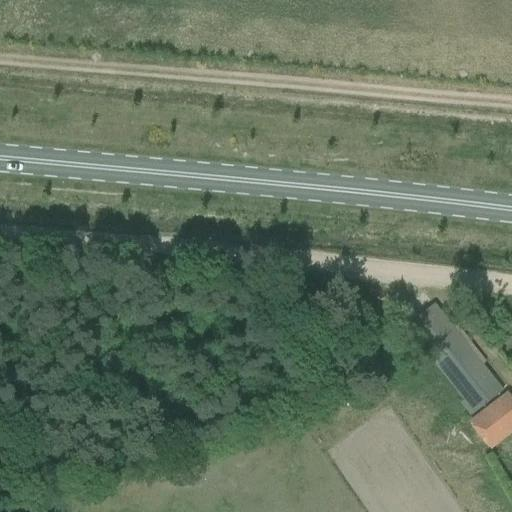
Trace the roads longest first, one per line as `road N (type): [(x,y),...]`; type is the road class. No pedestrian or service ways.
road 1 (track): [(511,287),(0,233)]
road 2 (secondary): [(511,210),(0,158)]
road 3 (track): [(0,61),(511,105)]
